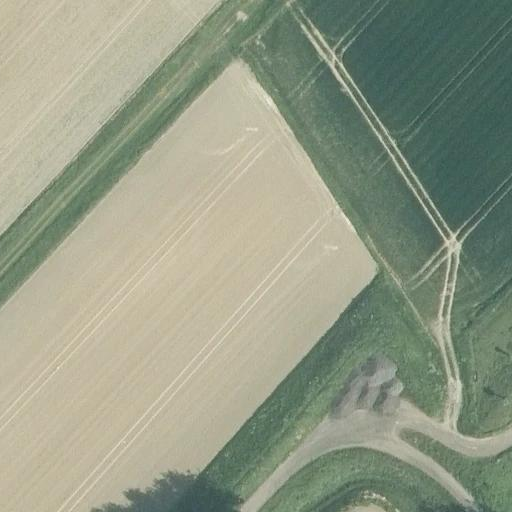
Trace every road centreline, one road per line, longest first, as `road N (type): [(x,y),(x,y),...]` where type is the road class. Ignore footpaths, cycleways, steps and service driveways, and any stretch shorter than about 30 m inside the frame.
road 1 (track): [(0,269),(252,0)]
road 2 (track): [(473,511),(421,461),(354,434),(380,414),(491,449)]
road 3 (unclassified): [(249,511),(322,442),(354,434)]
